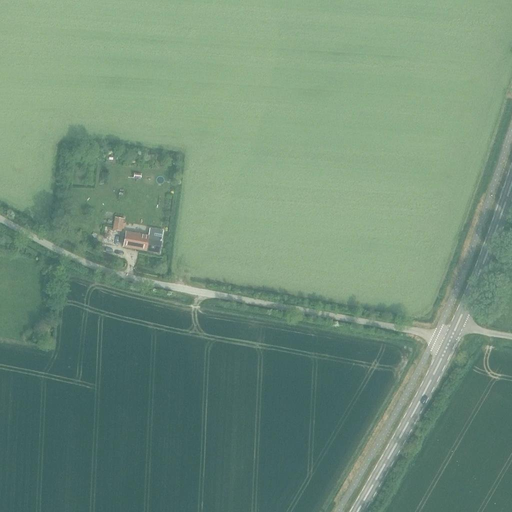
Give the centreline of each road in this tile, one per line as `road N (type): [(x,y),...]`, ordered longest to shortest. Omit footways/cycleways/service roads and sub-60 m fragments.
road 1 (unclassified): [(456,326),(436,335),(123,278),(0,220)]
road 2 (secondary): [(355,511),(456,326)]
road 3 (secondary): [(456,326),(511,185)]
